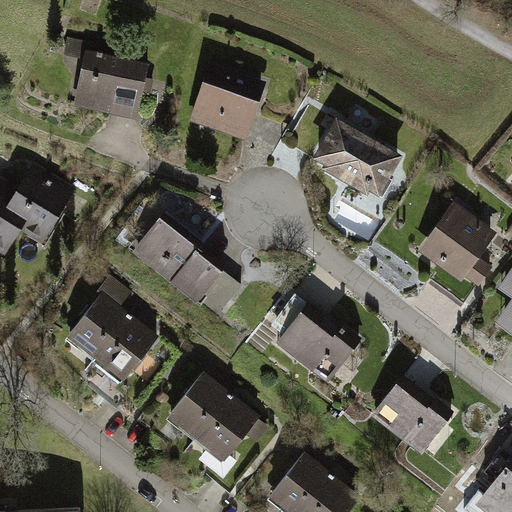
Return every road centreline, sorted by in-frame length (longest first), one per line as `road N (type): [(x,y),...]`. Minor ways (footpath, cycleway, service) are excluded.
road 1 (residential): [(511,399),(319,252)]
road 2 (residential): [(0,367),(179,511)]
